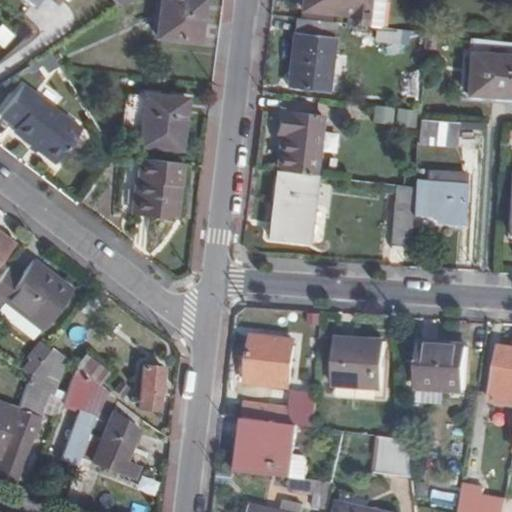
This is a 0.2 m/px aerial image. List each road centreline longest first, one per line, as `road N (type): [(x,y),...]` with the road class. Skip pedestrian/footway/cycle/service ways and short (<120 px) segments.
road 1 (residential): [(216,279),(511,299)]
road 2 (residential): [(248,0),(216,279)]
road 3 (residential): [(205,333),(0,176)]
road 4 (residential): [(205,333),(186,511)]
